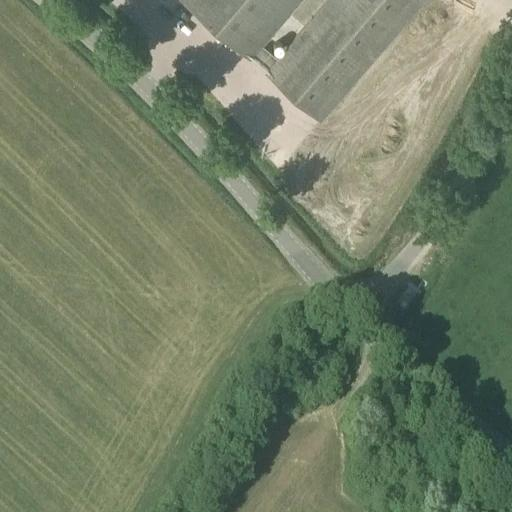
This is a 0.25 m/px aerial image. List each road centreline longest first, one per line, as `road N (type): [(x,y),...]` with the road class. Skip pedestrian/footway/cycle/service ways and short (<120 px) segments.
road 1 (tertiary): [(354,318),(96,38),(50,0)]
road 2 (unclassified): [(354,318),(445,211),(511,95)]
road 3 (tertiary): [(511,461),(354,318)]
